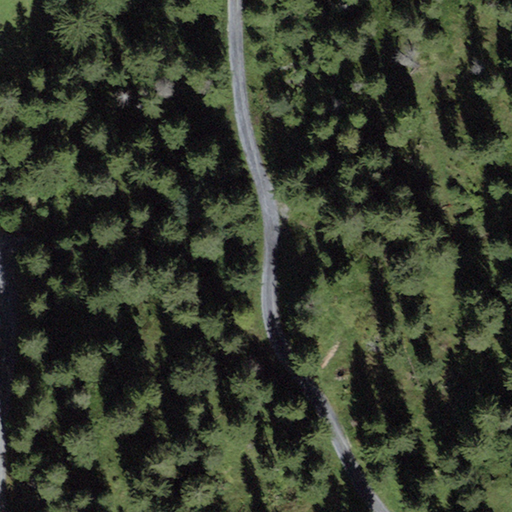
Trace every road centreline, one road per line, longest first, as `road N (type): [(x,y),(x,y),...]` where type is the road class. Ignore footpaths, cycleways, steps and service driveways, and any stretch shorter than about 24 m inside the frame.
road 1 (track): [(385,511),(319,420),(271,324),(231,0)]
road 2 (track): [(0,286),(7,340),(0,423)]
